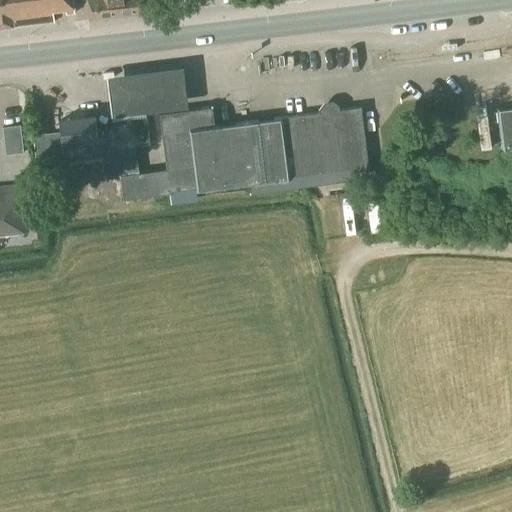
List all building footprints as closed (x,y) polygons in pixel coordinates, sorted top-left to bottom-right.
[(74,13),(72,0),(0,0),(0,28),(54,22),(53,11),(65,10),(66,14),(74,13)] [(86,0),(89,20),(144,13),(142,0),(86,0)] [(184,66),(107,75),(112,114),(113,114),(113,119),(146,115),(146,111),(188,106),(184,66)] [(501,154),(511,152),(511,105),(495,108),(501,154)] [(167,169),(138,173),(120,175),(123,199),(171,193),(171,191),(199,188),(199,189),(264,180),(367,169),(360,108),(339,110),(333,106),(324,107),(319,113),(215,126),(212,107),(160,113),(167,169)] [(119,167),(120,175),(138,173),(135,145),(149,143),(146,115),(113,119),(114,127),(96,129),(95,115),(60,120),(65,159),(103,154),(105,169),(119,167)] [(2,127),(5,154),(23,152),(20,125),(2,127)] [(58,160),(56,140),(30,144),(33,163),(58,160)] [(22,185),(0,187),(0,232),(27,230),(22,185)] [(49,195),(37,197),(39,215),(51,214),(49,195)]
